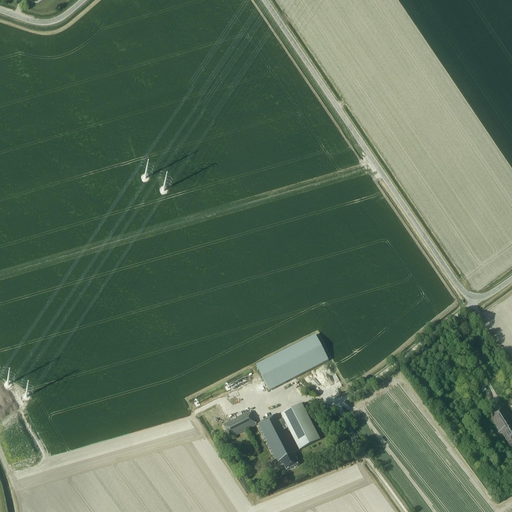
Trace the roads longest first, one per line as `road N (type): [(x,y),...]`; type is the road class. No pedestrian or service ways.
road 1 (tertiary): [(476,297),(459,288),(264,0)]
road 2 (unclassified): [(338,402),(476,297)]
